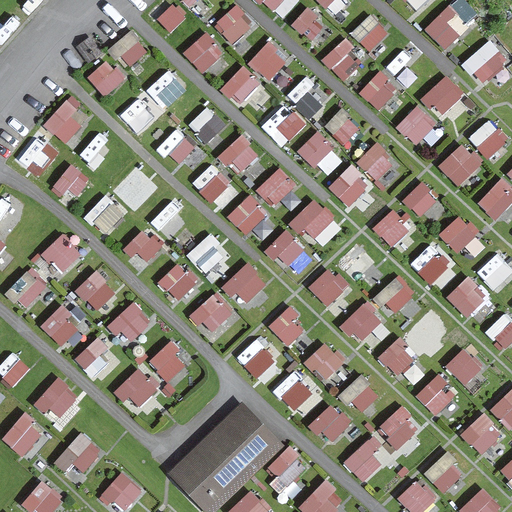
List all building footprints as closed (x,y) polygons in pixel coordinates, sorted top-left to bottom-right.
[(180,0),(170,0),(161,10),(175,23),(189,8),(180,0)] [(270,0),(284,12),(295,0),(270,0)] [(308,0),(297,17),(318,31),(330,12),(311,0),(308,0)] [(477,0),(448,0),(429,20),(450,41),(484,6),(477,0)] [(373,43),(393,24),(375,4),(355,24),(373,43)] [(131,61),(153,42),(135,21),(113,40),(131,61)] [(208,66),(230,44),(210,22),(187,44),(208,66)] [(327,45),(342,70),(369,53),(354,28),(327,45)] [(468,52),(486,76),(511,55),(511,48),(497,29),(468,52)] [(252,54),(274,72),(294,49),(272,31),(252,54)] [(77,46),(89,63),(103,53),(90,36),(77,46)] [(112,50),(92,67),(109,87),(129,70),(112,50)] [(242,98),(266,75),(248,57),(224,79),(242,98)] [(384,101),(403,78),(383,61),(363,84),(384,101)] [(48,107),(61,133),(91,118),(78,92),(48,107)] [(284,132),(305,111),(286,92),(265,112),(284,132)] [(148,95),(131,110),(141,122),(159,108),(148,95)] [(401,117),(421,136),(441,115),(421,96),(401,117)] [(193,117),(213,135),(230,115),(210,98),(193,117)] [(328,114),(346,136),(365,122),(347,100),(328,114)] [(18,150),(39,165),(61,134),(40,119),(18,150)] [(304,138),(323,162),(343,147),(323,123),(304,138)] [(246,125),(223,147),(241,166),(264,145),(246,125)] [(380,131),(360,152),(381,172),(401,152),(380,131)] [(113,176),(138,193),(155,168),(130,151),(113,176)] [(71,155),(59,178),(83,190),(94,167),(71,155)] [(354,198),(375,174),(354,155),(333,180),(354,198)] [(225,202),(242,183),(214,156),(196,176),(225,202)] [(511,173),(506,168),(481,193),(500,211),(511,198),(511,173)] [(231,209),(251,226),(272,203),(252,185),(231,209)] [(113,222),(131,205),(112,186),(94,203),(113,222)] [(160,214),(178,227),(190,209),(172,196),(160,214)] [(150,219),(130,237),(147,256),(167,238),(150,219)] [(288,265),(312,246),(292,220),(268,238),(288,265)] [(0,223),(0,249),(12,232),(0,223)] [(47,243),(67,264),(87,244),(67,224),(47,243)] [(207,263),(229,249),(216,229),(194,242),(207,263)] [(413,252),(431,272),(453,252),(435,233),(413,252)] [(182,294),(203,271),(182,252),(161,275),(182,294)] [(30,301),(53,276),(34,258),(10,283),(30,301)] [(102,259),(79,280),(101,302),(123,280),(102,259)] [(471,267),(451,288),(473,308),(493,287),(471,267)] [(192,308),(213,331),(240,305),(219,282),(192,308)] [(132,335),(156,313),(137,293),(113,315),(132,335)] [(357,332),(387,317),(376,294),(346,309),(357,332)] [(59,334),(84,322),(72,297),(47,309),(59,334)] [(409,326),(430,344),(450,321),(429,303),(409,326)] [(511,306),(508,303),(490,324),(510,341),(511,338),(511,306)] [(80,348),(104,376),(128,355),(103,327),(80,348)] [(400,328),(382,351),(403,367),(420,344),(400,328)] [(177,380),(197,361),(172,333),(151,352),(177,380)] [(449,357),(469,376),(487,357),(467,338),(449,357)] [(1,361),(18,376),(34,358),(17,343),(1,361)] [(139,401),(163,381),(145,358),(120,378),(139,401)] [(282,378),(302,398),(320,379),(300,360),(282,378)] [(419,386),(440,407),(462,386),(441,365),(419,386)] [(333,393),(313,417),(335,435),(355,411),(333,393)] [(5,430),(27,447),(49,420),(27,403),(5,430)] [(216,511),(286,441),(247,403),(173,479),(206,511),(216,511)] [(61,448),(84,469),(107,442),(85,422),(61,448)] [(124,509),(150,481),(127,461),(101,489),(124,509)] [(28,491),(50,510),(68,489),(47,470),(28,491)] [(303,498),(318,511),(330,511),(350,490),(327,470),(303,498)] [(234,500),(245,511),(261,511),(274,501),(256,481),(234,500)] [(311,511),(300,503),(292,511),(311,511)]
